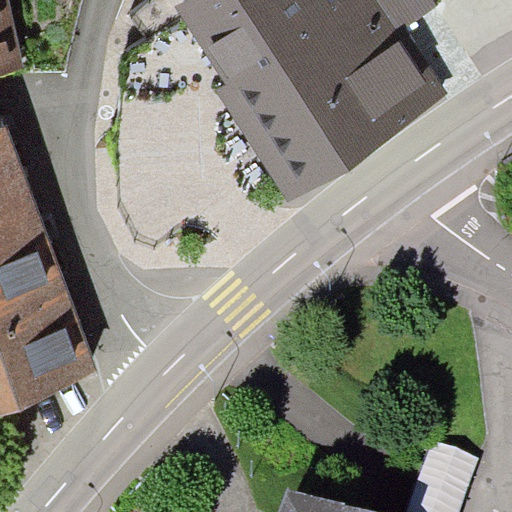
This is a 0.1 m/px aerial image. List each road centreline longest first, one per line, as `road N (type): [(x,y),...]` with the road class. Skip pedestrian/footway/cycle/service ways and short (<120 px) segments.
road 1 (residential): [(178,352),(101,261),(73,181),(78,88)]
road 2 (tertiary): [(374,180),(178,352)]
road 3 (tertiary): [(178,352),(38,511)]
road 4 (residential): [(374,180),(511,280)]
road 5 (tertiary): [(511,98),(374,180)]
